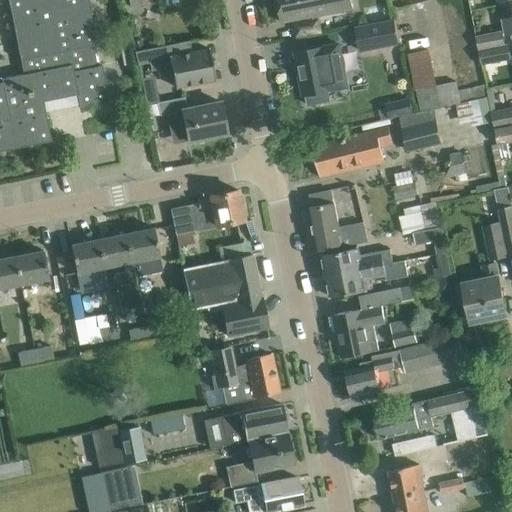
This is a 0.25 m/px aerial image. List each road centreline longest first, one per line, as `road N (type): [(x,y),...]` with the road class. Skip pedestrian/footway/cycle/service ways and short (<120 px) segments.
road 1 (tertiary): [(342,511),(270,163)]
road 2 (unclassified): [(0,219),(270,163)]
road 3 (tertiary): [(270,163),(235,0)]
